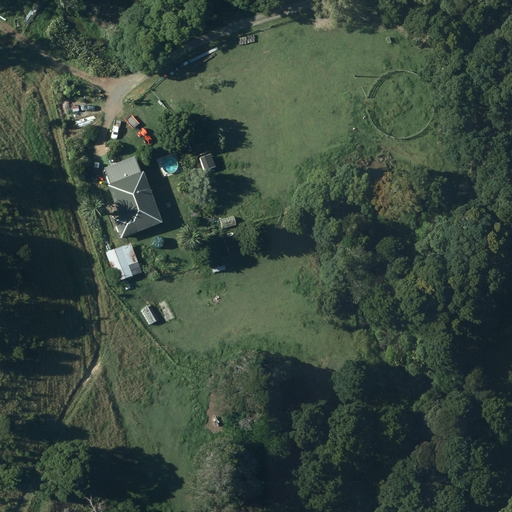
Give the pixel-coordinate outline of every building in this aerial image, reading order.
[(133,173),(130,167),(105,176),(119,214),(113,216),(120,235),(161,220),(142,169),(133,173)] [(220,220),(221,230),(234,228),(233,219),(220,220)] [(129,242),(105,251),(117,280),(141,270),(129,242)] [(175,316),(165,297),(156,301),(165,320),(175,316)] [(158,322),(149,305),(141,310),(149,326),(158,322)]
